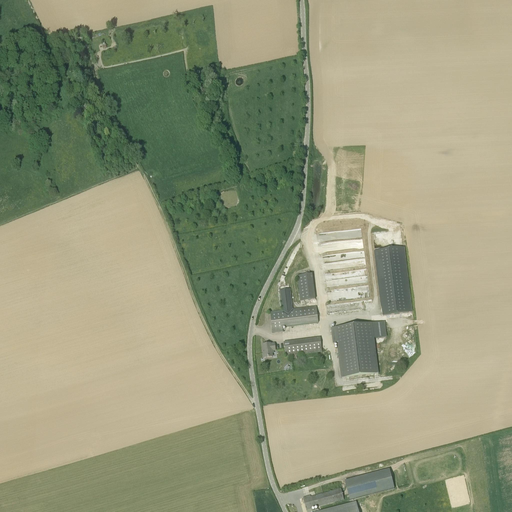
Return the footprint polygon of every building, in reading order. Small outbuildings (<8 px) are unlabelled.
[(332,241),(362,238),(362,230),(333,232),(333,235),(330,236),(330,238),(326,238),(326,234),(317,235),(318,243),(332,242),(332,241)] [(413,313),(405,248),(374,252),(382,317),(413,313)] [(313,275),(298,277),(300,301),(315,300),(313,275)] [(319,324),(317,307),(293,309),(291,289),(280,291),(282,311),(270,312),(273,333),(287,331),(286,327),(319,324)] [(337,343),(342,380),(379,375),(375,339),(387,337),(385,322),(331,329),(333,344),(337,343)] [(321,338),(284,342),(286,356),(322,352),(321,338)] [(271,344),(263,345),(264,353),(263,353),(264,358),(272,357),(271,351),(275,351),(274,344),(271,345),(271,344)] [(389,470),(344,481),(350,501),(395,490),(389,470)] [(303,499),(306,510),(311,509),(344,500),(341,489),(303,499)] [(358,511),(356,503),(319,511),(358,511)]
